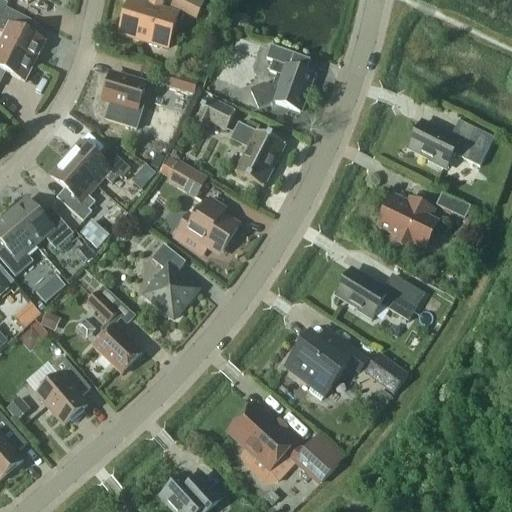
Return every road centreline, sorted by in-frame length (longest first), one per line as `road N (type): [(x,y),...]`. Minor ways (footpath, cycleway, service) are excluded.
road 1 (residential): [(25,511),(191,363),(237,306),(322,162),(376,0)]
road 2 (residential): [(0,173),(68,88),(93,0)]
